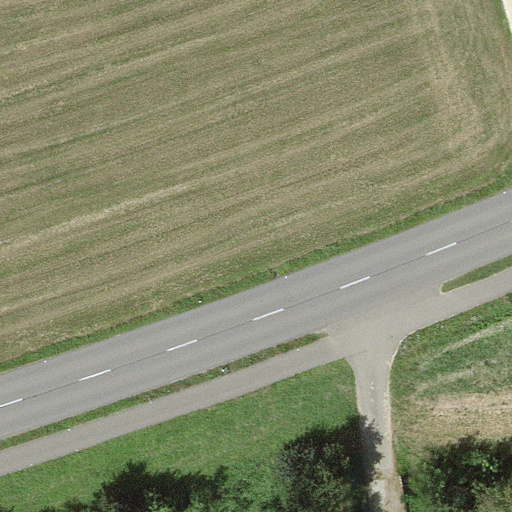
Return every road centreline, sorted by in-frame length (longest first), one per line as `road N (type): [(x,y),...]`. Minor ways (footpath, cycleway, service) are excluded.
road 1 (tertiary): [(0,405),(511,221)]
road 2 (track): [(348,283),(381,511)]
